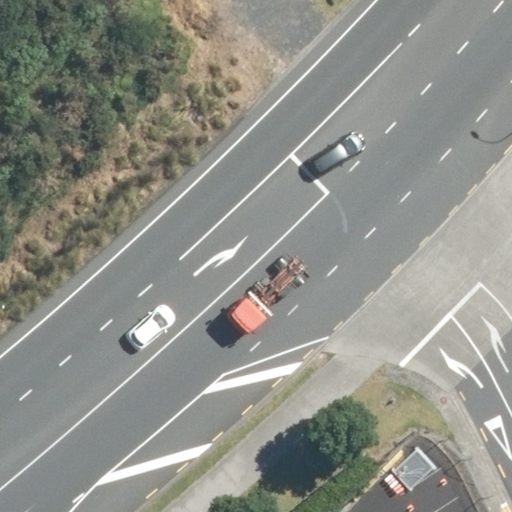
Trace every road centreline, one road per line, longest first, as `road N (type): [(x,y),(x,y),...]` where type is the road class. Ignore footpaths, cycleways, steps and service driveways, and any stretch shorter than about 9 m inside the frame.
road 1 (tertiary): [(511,29),(245,306),(6,511)]
road 2 (tertiary): [(0,382),(130,269),(401,0)]
